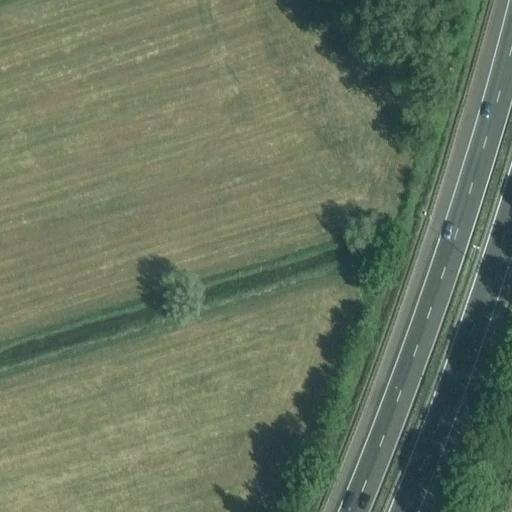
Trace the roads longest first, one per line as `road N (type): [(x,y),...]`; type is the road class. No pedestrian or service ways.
road 1 (motorway): [(511,42),(442,276),(353,511)]
road 2 (motorway): [(403,511),(511,210)]
